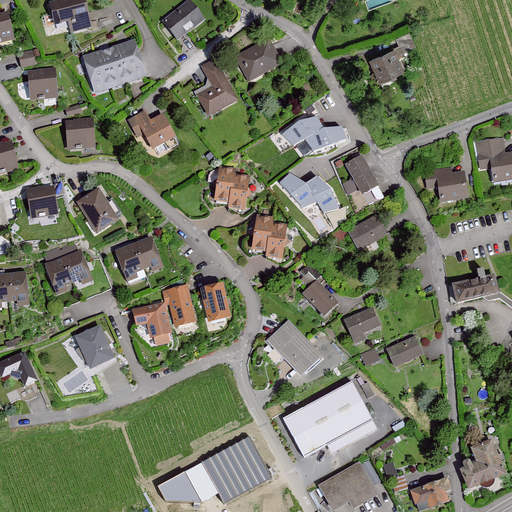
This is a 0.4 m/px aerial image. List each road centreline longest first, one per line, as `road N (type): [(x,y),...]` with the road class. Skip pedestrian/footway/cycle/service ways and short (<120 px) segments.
road 1 (residential): [(312,511),(238,374),(254,312),(244,285),(113,168),(50,168),(0,91)]
road 2 (residential): [(460,511),(439,273),(415,201),(388,168)]
road 3 (residential): [(388,168),(307,41),(235,0)]
road 4 (residential): [(388,168),(406,149),(511,109)]
